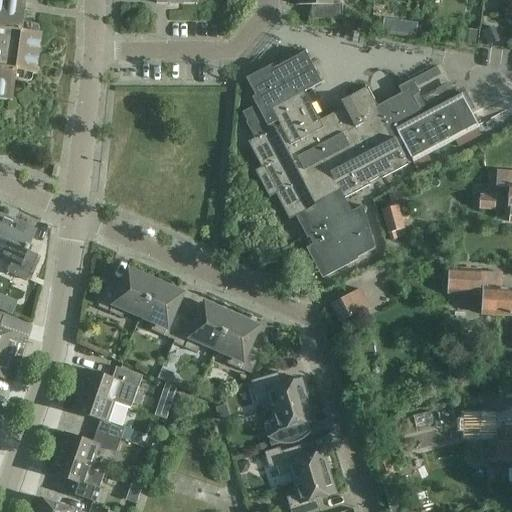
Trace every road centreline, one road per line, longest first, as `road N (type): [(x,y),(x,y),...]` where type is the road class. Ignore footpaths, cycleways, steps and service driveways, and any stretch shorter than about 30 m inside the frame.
road 1 (residential): [(73,213),(307,317),(365,511)]
road 2 (residential): [(0,509),(51,356),(73,213)]
road 3 (residential): [(92,49),(228,51),(262,19),(269,0)]
road 4 (residential): [(73,213),(92,49)]
